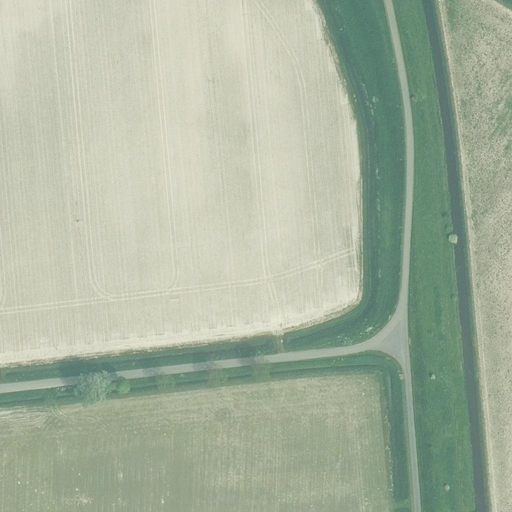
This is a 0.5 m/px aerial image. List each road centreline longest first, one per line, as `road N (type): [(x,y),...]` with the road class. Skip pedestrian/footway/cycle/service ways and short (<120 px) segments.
road 1 (unclassified): [(0,389),(405,339)]
road 2 (unclassified): [(405,339),(411,97),(388,0)]
road 3 (unclassified): [(415,511),(405,339)]
